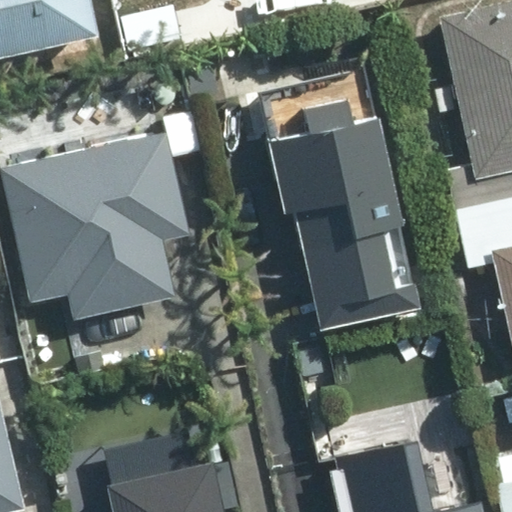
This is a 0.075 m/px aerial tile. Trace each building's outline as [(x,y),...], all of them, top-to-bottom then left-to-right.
[(0,0),(0,56),(103,33),(95,0),(0,0)] [(447,172),(456,210),(511,197),(511,4),(448,19),(481,163),(447,172)] [(317,134),(278,142),(292,215),(300,213),(305,244),(310,243),(328,329),(427,309),(421,285),(403,289),(391,231),(412,227),(390,120),(366,124),(362,100),(313,110),(317,134)] [(93,152),(9,169),(37,300),(76,292),(80,317),(179,295),(167,240),(194,233),(173,134),(144,141),(138,110),(86,120),(93,152)] [(511,197),(456,210),(468,267),(501,260),(511,306),(511,197)] [(0,511),(10,511),(28,509),(3,394),(0,394),(0,511)] [(488,511),(486,504),(447,511),(434,511),(418,440),(338,460),(350,511),(488,511)] [(227,511),(217,462),(112,485),(117,511),(227,511)] [(511,511),(511,468),(498,471),(506,511),(511,511)]
